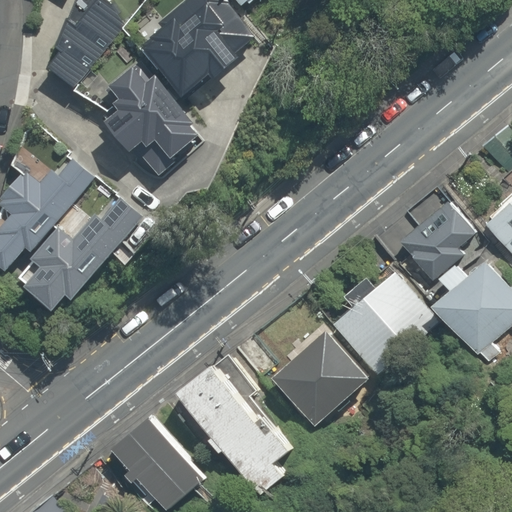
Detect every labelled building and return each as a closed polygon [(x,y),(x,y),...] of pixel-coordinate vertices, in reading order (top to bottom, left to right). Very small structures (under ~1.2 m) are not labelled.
[(79,91),(127,25),(115,4),(108,0),(103,0),(81,28),(74,22),(62,50),(67,53),(53,71),(79,91)] [(150,51),(149,52),(192,102),(220,79),(224,83),(250,62),(245,56),(263,41),(236,10),(237,9),(232,3),(235,0),(234,0),(190,0),(162,25),(166,30),(147,47),(150,51)] [(147,165),(151,161),(165,179),(182,165),(181,164),(208,141),(199,130),(203,128),(162,79),(160,81),(143,62),(109,91),(120,105),(106,116),(140,158),(140,157),(147,165)] [(494,169),(502,180),(511,171),(511,129),(490,147),(502,163),(494,169)] [(33,252),(38,255),(99,178),(76,160),(62,177),(54,171),(45,184),(32,174),(29,178),(27,177),(8,201),(10,203),(6,208),(19,218),(4,235),(7,238),(0,246),(0,264),(13,276),(33,252)] [(74,299),(80,304),(149,219),(124,198),(106,220),(99,214),(77,240),(64,229),(36,263),(47,272),(31,291),(61,315),(74,299)] [(404,238),(432,271),(439,280),(471,253),(463,244),(479,231),(452,198),(404,238)] [(511,203),(492,220),(511,244),(511,203)] [(478,261),(459,277),(470,290),(451,305),(494,355),(511,340),(511,269),(504,260),(488,273),(478,261)] [(341,320),(383,373),(449,319),(406,267),(341,320)] [(380,377),(338,326),(280,373),(322,424),(380,377)] [(269,406),(263,410),(255,399),(263,394),(234,354),(190,387),(227,437),(258,479),(269,493),(294,475),(283,460),(294,452),(300,448),(269,406)] [(162,409),(121,442),(174,509),(216,475),(162,409)]
